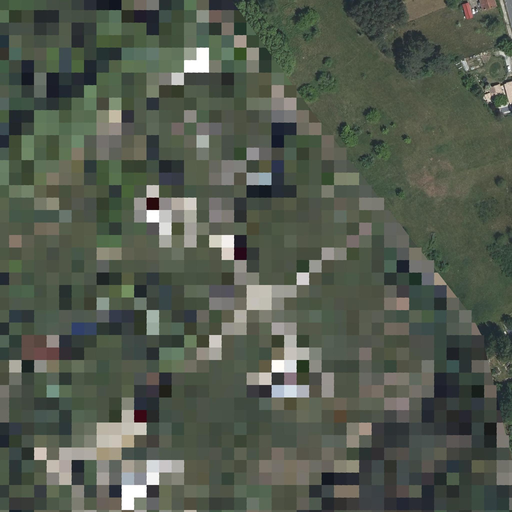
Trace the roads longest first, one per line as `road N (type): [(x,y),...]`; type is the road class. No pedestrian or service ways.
road 1 (residential): [(206,1),(365,197),(366,215),(49,470)]
road 2 (unknown): [(366,204),(462,321),(486,383),(511,505)]
road 3 (unknown): [(93,86),(261,299)]
road 4 (residential): [(0,156),(206,1)]
